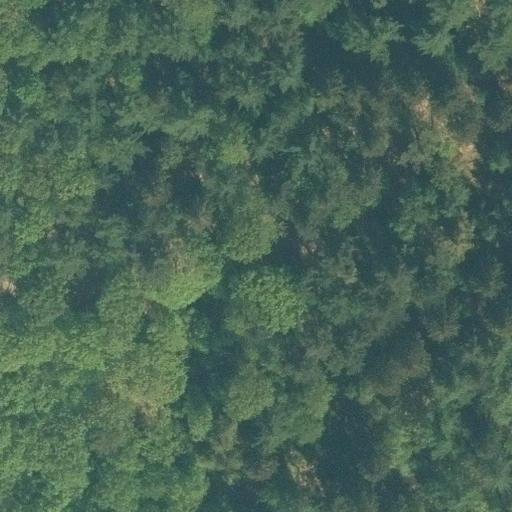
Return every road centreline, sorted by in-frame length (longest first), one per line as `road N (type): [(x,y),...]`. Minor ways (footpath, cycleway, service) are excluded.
road 1 (track): [(511,414),(384,511)]
road 2 (track): [(0,134),(12,0)]
